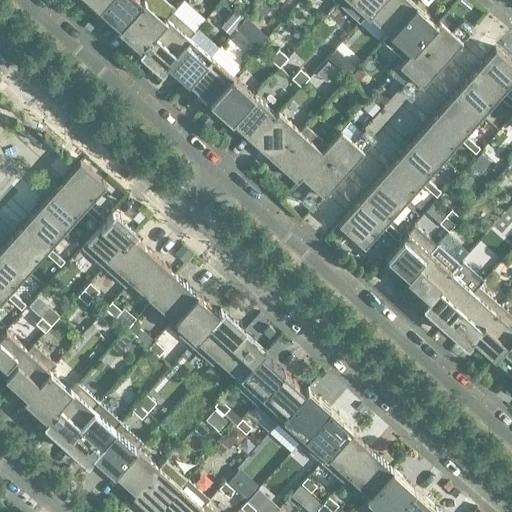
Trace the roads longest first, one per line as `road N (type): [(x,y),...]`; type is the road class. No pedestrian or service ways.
road 1 (residential): [(187,210),(511,503)]
road 2 (residential): [(511,448),(216,181)]
road 3 (residential): [(216,181),(15,0)]
road 4 (residential): [(0,41),(187,210)]
